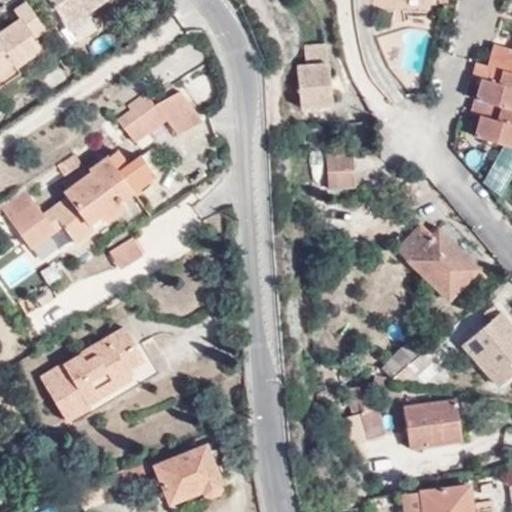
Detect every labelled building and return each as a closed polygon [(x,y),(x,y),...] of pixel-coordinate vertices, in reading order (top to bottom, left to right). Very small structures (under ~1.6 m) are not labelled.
[(46,0),(65,27),(105,0),(46,0)] [(118,0),(105,0),(65,27),(69,33),(118,0)] [(14,67),(16,66),(40,50),(32,38),(44,31),(26,5),(12,13),(18,21),(0,33),(0,71),(12,63),(14,67)] [(304,45),(306,66),(330,65),(328,44),(304,45)] [(511,50),(495,45),(488,67),(476,64),(472,76),(481,79),(470,112),(480,116),(474,137),(511,148),(511,50)] [(0,87),(20,73),(16,66),(14,67),(12,63),(0,71),(0,87)] [(297,66),(301,107),(332,106),(330,65),(306,66),(297,66)] [(202,120),(180,89),(157,104),(148,92),(129,105),(132,110),(119,120),(135,141),(167,118),(178,133),(202,120)] [(5,107),(0,110),(0,123),(1,126),(12,118),(5,107)] [(112,152),(104,158),(116,174),(124,167),(112,152)] [(330,188),(356,186),(353,152),(326,154),(330,188)] [(116,174),(104,158),(88,168),(90,171),(63,191),(66,197),(42,214),(53,230),(60,225),(72,242),(123,206),(119,199),(154,175),(140,156),(124,167),(116,174)] [(483,176),(497,189),(507,178),(493,165),(483,176)] [(404,197),(422,192),(418,179),(401,184),(404,197)] [(432,234),(422,224),(397,248),(449,299),(480,268),(439,228),(432,234)] [(35,270),(62,249),(50,233),(23,255),(35,270)] [(118,271),(140,256),(129,238),(105,254),(118,271)] [(18,254),(0,272),(0,279),(11,291),(33,269),(18,254)] [(511,324),(495,304),(484,312),(490,319),(463,342),(499,384),(511,373),(511,324)] [(92,403),(157,365),(144,343),(140,346),(127,324),(43,375),(70,421),(95,407),(92,403)] [(396,373),(423,350),(412,337),(386,359),(396,373)] [(432,360),(423,350),(396,373),(392,376),(410,380),(432,360)] [(462,440),(456,398),(403,405),(409,447),(462,440)] [(385,433),(377,408),(361,413),(369,438),(385,433)] [(205,498),(208,499),(210,498),(213,498),(216,496),(217,494),(219,492),(219,489),(218,487),(218,485),(222,483),(206,446),(151,468),(167,506),(199,492),(201,494),(203,497),(205,498)] [(102,490),(128,479),(129,482),(149,474),(144,462),(98,481),(102,490)] [(86,510),(106,502),(102,490),(98,481),(74,491),(86,510)] [(471,511),(469,485),(421,490),(423,511),(471,511)] [(423,511),(421,490),(403,492),(406,511),(423,511)]
